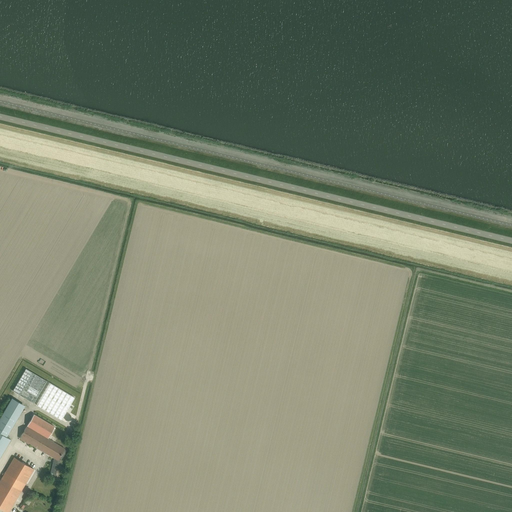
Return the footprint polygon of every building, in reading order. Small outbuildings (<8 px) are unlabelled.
[(34,404),(47,381),(26,369),(13,391),(34,404)] [(36,405),(61,420),(74,397),(49,382),(36,405)] [(0,418),(0,457),(11,439),(6,437),(25,406),(12,398),(0,418)] [(27,427),(48,439),(55,427),(34,415),(27,426),(27,427)] [(65,449),(48,439),(27,427),(20,439),(26,442),(54,458),(50,476),(55,477),(58,464),(66,451),(64,450),(65,449)] [(15,438),(11,445),(22,451),(26,444),(15,438)] [(0,507),(6,511),(8,511),(35,470),(14,458),(0,481),(0,507)]
